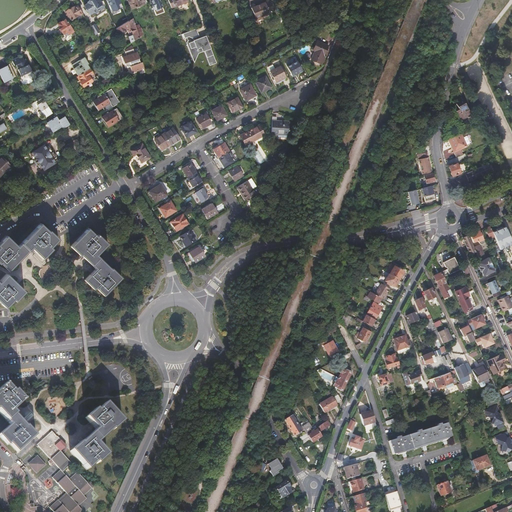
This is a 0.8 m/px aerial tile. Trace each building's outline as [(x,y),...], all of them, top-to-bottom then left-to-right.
[(94,13),(103,8),(100,3),(97,4),(94,0),(90,0),(87,2),(88,3),(84,6),(89,14),(93,11),(94,13)] [(107,0),(112,12),(123,7),(120,0),(107,0)] [(147,2),(145,0),(129,0),(131,3),(129,4),(131,9),(147,2)] [(153,9),(161,6),(159,0),(153,0),(150,1),(153,9)] [(167,0),(170,7),(175,5),(175,6),(177,5),(179,9),(183,8),(184,6),(185,7),(187,6),(188,5),(186,1),(185,0),(167,0)] [(251,8),(255,19),(263,16),(268,14),(269,13),(268,11),(273,9),(268,0),(266,0),(261,2),(262,3),(251,8)] [(85,19),(77,4),(65,11),(72,22),(80,17),(82,21),(85,19)] [(73,31),(65,18),(57,23),(60,28),(59,29),(60,31),(61,31),(65,36),(73,31)] [(132,18),(128,21),(115,29),(118,33),(130,26),(134,41),(139,38),(138,36),(135,26),(132,18)] [(101,34),(95,23),(90,26),(97,36),(101,34)] [(189,37),(192,39),(198,36),(196,30),(183,34),(185,39),(189,37)] [(207,38),(204,40),(203,41),(204,43),(202,44),(202,42),(200,43),(200,42),(195,44),(193,43),(191,44),(188,43),(187,43),(192,57),(193,54),(196,56),(198,53),(199,52),(205,50),(210,64),(216,62),(207,38)] [(311,60),(322,64),(325,56),(325,55),(328,46),(317,41),(313,50),(315,51),(311,60)] [(128,63),(130,67),(132,74),(144,69),(142,63),(140,63),(140,62),(139,63),(139,60),(139,59),(139,58),(137,52),(134,53),(134,52),(133,52),(132,51),(133,50),(132,46),(124,51),(126,57),(121,58),(124,65),(125,64),(128,63)] [(21,76),(32,70),(24,59),(22,60),(19,57),(12,61),(14,66),(16,65),(19,70),(18,70),(21,76)] [(292,76),(302,70),(297,61),(287,66),(292,76)] [(6,64),(0,67),(0,74),(4,82),(13,78),(15,76),(9,64),(7,65),(6,64)] [(277,83),(286,78),(279,66),(270,71),(277,83)] [(90,68),(76,77),(82,87),(84,85),(86,89),(98,81),(90,68)] [(262,92),(271,87),(265,76),(256,81),(262,92)] [(246,101),(255,96),(249,84),(240,89),(246,101)] [(106,111),(119,102),(111,89),(92,101),(98,110),(103,107),(106,111)] [(233,112),(242,107),(237,97),(227,102),(233,112)] [(463,111),(459,112),(463,121),(475,117),(467,97),(462,99),(463,102),(460,103),(462,108),(463,111)] [(40,98),(30,104),(34,110),(38,107),(45,117),(51,113),(44,101),(43,102),(40,98)] [(217,120),(227,115),(221,106),(212,111),(217,120)] [(122,118),(116,108),(102,117),(108,126),(122,118)] [(202,128),(211,123),(206,114),(197,119),(202,128)] [(63,129),(69,125),(64,117),(58,120),(56,117),(49,121),(48,119),(46,121),(53,132),(61,127),(63,129)] [(271,134),(278,135),(278,133),(288,133),(288,131),(289,131),(289,130),(288,130),(289,121),(276,121),(276,118),(272,117),(271,134)] [(186,137),(196,132),(191,122),(181,127),(186,137)] [(250,130),(255,140),(257,139),(259,141),(265,138),(259,125),(250,130)] [(163,133),(171,146),(180,140),(172,127),(163,133)] [(255,140),(250,130),(240,135),(246,145),(255,140)] [(171,146),(163,133),(154,138),(162,151),(171,146)] [(462,134),(449,139),(455,152),(467,147),(462,134)] [(228,152),(229,151),(224,143),(213,149),(219,158),(228,152)] [(141,163),(150,158),(142,144),(131,150),(134,156),(136,155),(141,163)] [(43,171),(55,163),(44,145),(32,153),(43,171)] [(228,152),(219,158),(224,167),(233,161),(228,152)] [(418,156),(423,174),(432,172),(428,158),(427,158),(426,154),(418,156)] [(0,158),(0,176),(10,166),(2,157),(0,158)] [(188,177),(196,173),(191,163),(182,168),(188,177)] [(456,163),(448,166),(452,176),(460,173),(460,172),(461,171),(460,168),(459,169),(456,163)] [(491,168),(488,164),(481,167),(485,175),(486,174),(491,172),(492,172),(491,168)] [(243,176),(237,166),(228,172),(234,181),(243,176)] [(485,175),(481,167),(466,174),(469,182),(478,178),(480,177),(480,176),(479,176),(483,174),(483,175),(484,175),(485,175)] [(196,173),(188,177),(187,178),(192,187),(201,182),(196,173)] [(431,173),(423,176),(426,185),(433,182),(431,173)] [(253,189),(248,181),(237,187),(245,201),(255,195),(252,189),(253,189)] [(167,195),(160,184),(149,191),(155,202),(167,195)] [(434,185),(422,189),(423,193),(420,194),(421,197),(424,197),(425,202),(435,199),(432,190),(436,189),(434,185)] [(208,197),(203,189),(195,193),(201,203),(206,200),(205,199),(208,197)] [(408,191),(411,205),(420,203),(416,189),(408,191)] [(176,211),(170,201),(159,208),(165,218),(176,211)] [(217,212),(212,203),(201,210),(207,219),(217,212)] [(171,221),(177,231),(188,224),(182,214),(171,221)] [(9,269),(18,261),(20,258),(32,247),(34,249),(36,251),(43,258),(52,247),(51,246),(59,238),(50,229),(49,231),(40,223),(18,245),(7,235),(0,241),(0,262),(1,262),(9,269)] [(493,232),(490,226),(485,228),(489,238),(492,237),(494,241),(496,241),(493,232)] [(511,240),(506,226),(493,232),(496,241),(500,249),(511,244),(511,240)] [(71,246),(80,255),(81,254),(84,256),(95,268),(93,270),(91,273),(84,279),(94,288),(96,287),(105,295),(122,277),(113,268),(112,269),(97,255),(108,243),(98,234),(97,235),(89,228),(71,246)] [(195,240),(189,230),(180,236),(185,246),(195,240)] [(480,230),(470,234),(473,242),(477,240),(478,241),(479,241),(479,242),(481,244),(484,243),(481,236),(482,235),(480,230)] [(476,252),(474,247),(468,235),(462,237),(470,254),(476,252)] [(476,252),(480,261),(486,259),(480,245),(474,247),(476,252)] [(205,256),(199,246),(188,253),(193,263),(205,256)] [(459,269),(453,257),(443,262),(445,267),(447,266),(448,269),(443,271),(445,276),(459,269)] [(480,261),(477,263),(484,277),(496,271),(489,257),(486,259),(480,261)] [(399,266),(398,265),(397,267),(391,264),(387,272),(389,273),(400,279),(404,271),(399,268),(399,266)] [(24,290),(18,284),(15,281),(6,273),(0,278),(0,300),(6,306),(13,298),(15,299),(24,290)] [(400,279),(389,273),(385,280),(396,286),(400,279)] [(433,276),(438,285),(443,283),(445,282),(441,273),(433,276)] [(495,280),(489,282),(494,292),(499,290),(496,282),(495,280)] [(390,288),(381,283),(376,294),(382,298),(386,300),(387,296),(386,295),(387,293),(390,288)] [(445,289),(446,289),(443,283),(438,285),(444,298),(447,296),(449,296),(448,294),(447,294),(445,289)] [(436,296),(432,287),(424,292),(427,300),(436,296)] [(465,287),(460,290),(464,298),(467,297),(469,296),(465,287)] [(464,298),(460,290),(456,292),(465,312),(472,308),(467,297),(464,298)] [(372,307),(380,311),(383,306),(378,304),(379,303),(380,303),(382,298),(376,294),(370,292),(368,297),(375,301),(374,302),(372,307)] [(498,299),(500,306),(502,305),(504,310),(511,306),(511,305),(507,295),(498,299)] [(421,297),(414,301),(418,310),(419,309),(420,311),(421,310),(420,309),(425,306),(421,297)] [(380,311),(372,307),(368,315),(376,319),(380,311)] [(418,318),(415,310),(405,314),(410,326),(413,324),(411,321),(418,318)] [(348,315),(345,314),(343,319),(347,327),(352,317),(348,315)] [(376,319),(368,315),(366,314),(363,320),(362,322),(364,323),(364,322),(373,326),(376,319)] [(435,327),(431,318),(430,315),(427,317),(428,320),(425,322),(430,333),(428,334),(432,342),(438,339),(440,338),(435,327)] [(485,324),(481,315),(466,321),(467,324),(469,327),(473,325),(474,329),(485,324)] [(442,324),(435,327),(440,338),(447,335),(442,324)] [(469,327),(467,324),(459,328),(462,334),(464,334),(467,340),(474,337),(469,327)] [(330,334),(338,329),(336,326),(328,330),(330,334)] [(359,338),(361,339),(364,340),(367,342),(373,331),(364,327),(361,334),(358,332),(357,334),(359,338)] [(490,333),(475,340),(477,345),(482,343),(484,348),(494,343),(490,333)] [(399,337),(403,348),(409,346),(409,347),(411,347),(408,337),(406,338),(405,335),(399,337)] [(403,348),(399,337),(394,339),(398,349),(403,348)] [(327,350),(335,346),(332,341),(329,342),(328,340),(324,342),(325,345),(324,345),(327,350)] [(335,346),(327,350),(330,355),(332,357),(336,355),(335,352),(338,351),(335,346)] [(431,354),(423,357),(424,361),(423,361),(424,365),(428,363),(429,365),(434,363),(432,358),(435,357),(434,353),(431,354)] [(400,365),(396,354),(387,357),(388,361),(386,361),(388,368),(400,365)] [(493,360),(489,362),(495,374),(503,370),(500,363),(504,360),(502,356),(498,358),(496,356),(492,358),(493,360)] [(468,361),(454,367),(461,383),(461,384),(471,380),(468,375),(473,373),(472,370),(468,361)] [(473,373),(478,383),(480,387),(482,388),(485,386),(485,385),(483,380),(489,377),(484,365),(472,370),(473,373)] [(339,378),(347,382),(351,373),(346,370),(346,371),(342,369),(340,373),(341,374),(339,378)] [(402,374),(406,385),(420,380),(418,376),(421,375),(419,371),(416,372),(408,374),(407,372),(402,374)] [(449,372),(433,379),(437,388),(445,385),(447,389),(454,386),(453,384),(457,382),(454,375),(450,376),(449,372)] [(385,374),(378,377),(380,385),(388,383),(385,374)] [(347,382),(339,378),(336,382),(335,381),(333,386),(337,388),(342,391),(347,382)] [(13,410),(15,408),(18,405),(24,400),(15,390),(13,391),(5,382),(0,387),(0,412),(10,423),(0,432),(0,435),(8,444),(10,443),(17,451),(36,434),(27,424),(26,425),(24,422),(13,410)] [(511,390),(511,383),(499,389),(501,393),(508,390),(509,392),(511,390)] [(332,397),(336,403),(342,400),(337,394),(332,397)] [(337,405),(336,403),(332,397),(332,396),(329,398),(319,404),(324,412),(337,405)] [(86,418),(93,425),(95,428),(97,430),(88,438),(85,441),(82,443),(81,442),(71,451),(87,470),(97,462),(98,464),(108,455),(98,443),(113,429),(114,430),(123,422),(106,403),(98,411),(96,409),(86,418)] [(496,425),(503,422),(500,414),(498,412),(497,408),(496,406),(490,408),(491,409),(489,410),(488,409),(484,411),(486,416),(491,419),(491,424),(496,425)] [(359,412),(362,423),(374,419),(371,408),(359,412)] [(290,428),(297,423),(292,416),(285,420),(290,428)] [(319,426),(318,424),(317,425),(320,431),(329,426),(327,421),(325,422),(319,426)] [(297,423),(290,428),(295,435),(302,430),(297,423)] [(322,438),(316,428),(315,427),(312,428),(309,423),(303,427),(306,433),(309,437),(313,444),(322,438)] [(405,452),(422,446),(425,445),(442,440),(446,439),(451,437),(447,423),(442,425),(441,424),(438,425),(439,426),(421,432),(421,430),(417,432),(418,433),(401,439),(400,437),(397,438),(398,440),(389,443),(393,456),(402,453),(405,452)] [(53,431),(38,444),(51,459),(50,461),(52,463),(55,461),(62,470),(64,471),(73,463),(62,450),(66,446),(53,431)] [(508,452),(511,449),(511,443),(507,432),(501,434),(495,437),(498,445),(502,445),(501,451),(508,452)] [(351,440),(349,446),(360,450),(364,441),(359,439),(359,438),(355,437),(354,441),(351,440)] [(472,461),(476,470),(478,470),(489,466),(485,456),(472,461)] [(38,457),(29,464),(37,472),(46,465),(38,457)] [(268,464),(274,473),(281,468),(276,460),(268,464)] [(356,465),(344,468),(348,479),(359,476),(356,465)] [(64,471),(62,470),(53,478),(67,493),(51,507),(55,511),(85,511),(84,510),(92,502),(89,499),(97,492),(82,475),(74,482),(64,471)] [(360,479),(350,482),(353,493),(364,490),(360,479)] [(280,485),(276,488),(282,498),(293,491),(286,481),(284,482),(283,481),(279,484),(280,485)] [(440,496),(450,492),(446,482),(436,486),(440,496)] [(23,497),(21,488),(12,489),(14,498),(23,497)] [(397,491),(384,495),(388,510),(401,506),(397,491)] [(324,497),(319,511),(335,511),(336,511),(330,509),(333,499),(324,497)] [(356,511),(366,508),(364,503),(354,506),(356,511)]
